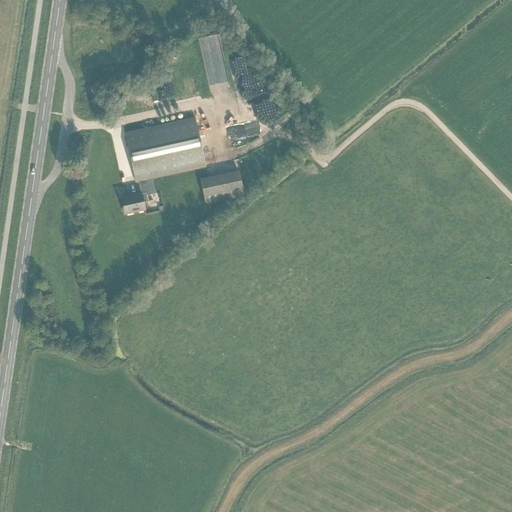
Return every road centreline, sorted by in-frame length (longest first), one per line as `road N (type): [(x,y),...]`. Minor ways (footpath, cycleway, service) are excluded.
road 1 (unknown): [(511,199),(426,111),(403,101),(326,160),(315,154)]
road 2 (secondary): [(0,411),(32,187)]
road 3 (unclassified): [(32,187),(55,174),(67,115),(69,77),(52,49)]
road 4 (secondary): [(32,187),(52,49)]
